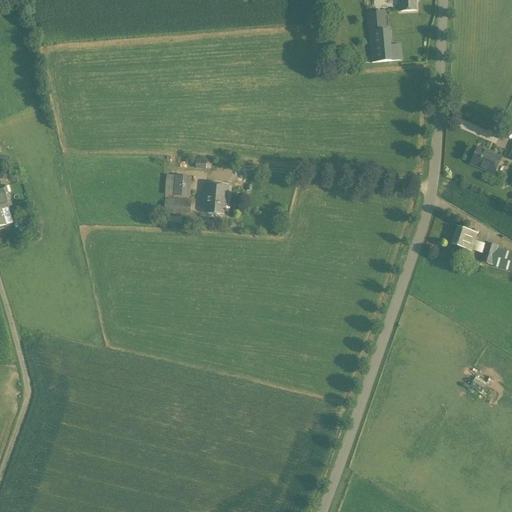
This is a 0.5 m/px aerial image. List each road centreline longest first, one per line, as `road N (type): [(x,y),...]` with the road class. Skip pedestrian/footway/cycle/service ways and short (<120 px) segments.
road 1 (unclassified): [(321,511),(432,191),(442,0)]
road 2 (unknown): [(0,481),(28,396),(0,291)]
